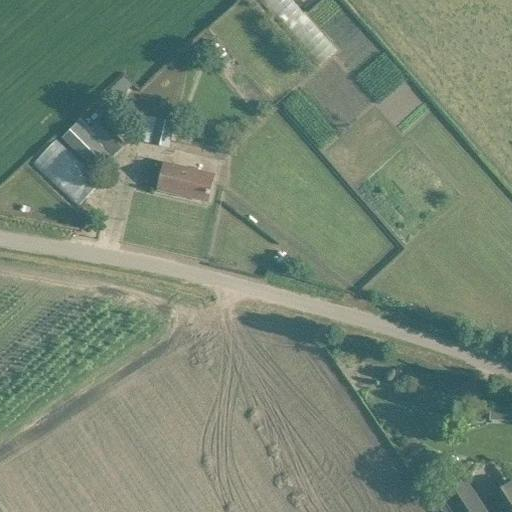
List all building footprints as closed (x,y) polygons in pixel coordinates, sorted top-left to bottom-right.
[(264,0),(329,69),(343,56),(291,0),(264,0)] [(222,68),(231,61),(214,40),(204,48),(222,68)] [(126,110),(145,89),(132,76),(112,97),(126,110)] [(175,123),(148,116),(142,141),(170,148),(175,123)] [(62,138),(98,173),(126,144),(98,118),(87,130),(78,121),(62,138)] [(63,143),(41,167),(85,207),(107,183),(63,143)] [(156,191),(207,203),(214,173),(164,161),(156,191)] [(443,511),(487,511),(466,478),(442,493),(445,497),(437,503),(443,511)] [(511,511),(511,479),(487,496),(497,511),(511,511)]
